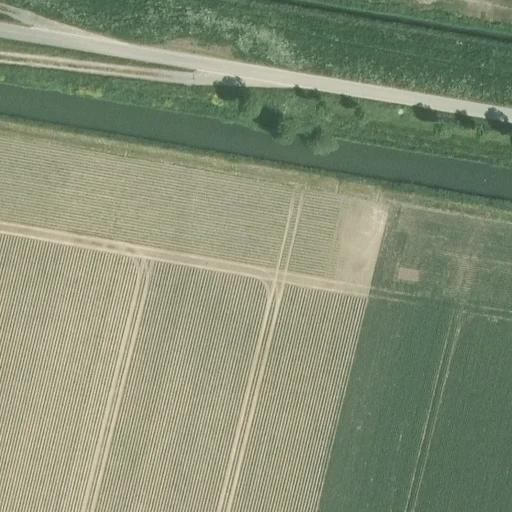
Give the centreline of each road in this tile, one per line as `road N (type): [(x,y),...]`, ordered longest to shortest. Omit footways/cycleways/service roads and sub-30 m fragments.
road 1 (unclassified): [(0,30),(511,115)]
road 2 (track): [(268,75),(191,79),(0,60)]
road 3 (track): [(511,154),(334,125)]
road 4 (track): [(137,54),(0,10)]
